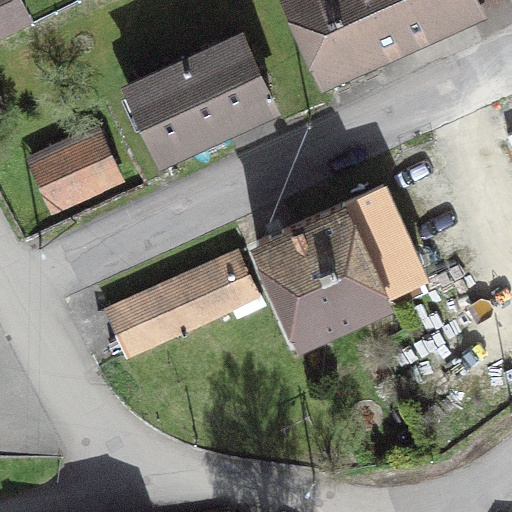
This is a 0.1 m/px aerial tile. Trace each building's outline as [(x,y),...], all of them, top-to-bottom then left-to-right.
[(0,0),(0,27),(27,14),(19,0),(0,0)] [(285,0),(321,79),(479,8),(475,0),(285,0)] [(271,102),(240,33),(130,84),(161,152),(271,102)] [(53,205),(117,176),(97,130),(32,159),(53,205)] [(387,297),(385,291),(423,274),(382,184),(256,240),(299,337),(387,297)] [(253,295),(233,251),(110,306),(130,352),(253,295)]
